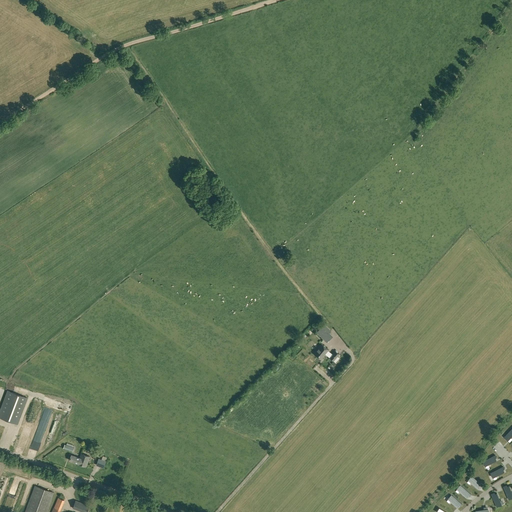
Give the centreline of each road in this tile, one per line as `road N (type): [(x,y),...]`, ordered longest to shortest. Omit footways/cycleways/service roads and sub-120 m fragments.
road 1 (track): [(0,124),(119,48),(276,0)]
road 2 (unknown): [(218,511),(351,363),(336,339)]
road 3 (unclassified): [(171,511),(0,449)]
